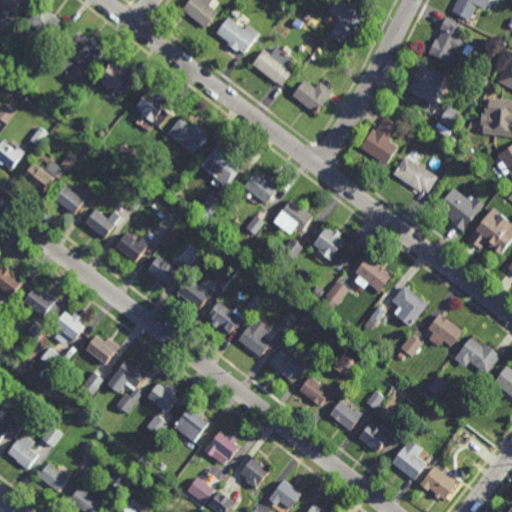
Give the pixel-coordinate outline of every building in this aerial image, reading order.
[(0,0),(25,0),(16,13),(0,1),(0,0)] [(190,0),(212,0),(208,5),(217,13),(204,29),(182,11),(190,0)] [(458,0),(452,13),(469,21),(477,7),(484,10),(489,0),(458,0)] [(335,1),(348,8),(349,5),(366,14),(347,48),(329,38),(340,18),(329,12),(335,1)] [(52,40),(64,24),(40,5),(26,23),(33,28),(29,33),(41,42),(46,36),(52,40)] [(236,18),(230,14),(234,9),(239,14),(236,18)] [(309,21),(303,18),(306,13),(311,16),(309,21)] [(228,18),(245,31),(248,27),(259,35),(243,55),(216,34),(228,18)] [(457,68),(474,32),(444,19),(438,31),(441,32),(437,42),(434,41),(428,55),(457,68)] [(86,67),(98,50),(75,33),(62,51),(65,53),(57,64),(70,73),(78,61),(86,67)] [(282,87),(292,72),(286,67),(291,61),(275,49),(270,56),(263,51),(253,65),(282,87)] [(124,97),(133,85),(126,80),(129,76),(111,62),(99,78),(124,97)] [(511,90),(511,62),(511,65),(508,63),(498,84),(511,90)] [(431,104),(444,78),(419,65),(405,91),(431,104)] [(292,97),(315,114),(331,93),(319,84),(315,89),(304,81),(292,97)] [(159,126),(168,115),(162,110),(166,105),(161,100),(163,97),(157,93),(155,96),(150,91),(136,108),(159,126)] [(490,100),(511,102),(511,139),(480,135),(481,121),(487,121),(490,100)] [(7,125),(0,119),(0,110),(5,104),(16,113),(7,125)] [(455,132),(440,122),(449,107),(464,118),(455,132)] [(360,149),(387,165),(398,148),(390,142),(399,127),(384,117),(374,133),(371,131),(360,149)] [(192,152),(206,133),(191,122),(188,126),(179,119),(168,134),(192,152)] [(447,138),(435,129),(439,123),(451,132),(447,138)] [(39,148),(31,142),(41,128),(49,134),(39,148)] [(0,143),(2,141),(22,156),(12,170),(0,161),(0,143)] [(218,143),(225,149),(227,146),(234,152),(232,154),(244,164),(224,187),(199,167),(218,143)] [(123,155),(119,151),(124,146),(128,150),(123,155)] [(511,148),(511,177),(499,157),(511,148)] [(427,194),(437,178),(413,164),(419,154),(410,149),(395,174),(427,194)] [(69,170),(62,164),(70,155),(77,160),(69,170)] [(190,168),(185,164),(192,155),(197,159),(190,168)] [(146,171),(140,167),(145,160),(151,164),(146,171)] [(32,164),(51,180),(40,192),(22,176),(32,164)] [(256,172),(278,189),(266,205),(244,187),(256,172)] [(62,186),(82,201),(72,214),(52,199),(62,186)] [(454,189),(472,203),(476,198),(485,205),(463,233),(451,224),(453,222),(438,210),(454,189)] [(136,209),(128,203),(138,190),(145,196),(136,209)] [(207,220),(190,207),(196,199),(201,204),(211,192),(222,201),(207,220)] [(290,234),(295,227),(302,231),(313,217),(290,200),(274,222),(290,234)] [(93,209),(106,219),(112,211),(121,218),(106,238),(84,222),(93,209)] [(479,249),(484,243),(501,256),(511,242),(511,223),(493,209),(468,241),(479,249)] [(255,233),(245,226),(255,213),(265,220),(255,233)] [(338,265),(348,253),(340,245),(344,241),(339,236),(341,234),(335,229),(332,232),(327,228),(313,244),(338,265)] [(125,234),(138,244),(142,239),(149,244),(135,262),(115,247),(125,234)] [(294,258),(283,249),(291,237),(303,246),(294,258)] [(190,265),(183,259),(192,248),(199,254),(190,265)] [(158,256),(177,270),(165,286),(146,272),(158,256)] [(380,291),(391,276),(366,257),(354,272),(358,275),(354,281),(363,288),(368,282),(380,291)] [(0,270),(3,266),(13,273),(11,276),(20,283),(11,296),(0,288),(0,270)] [(222,288),(214,282),(222,271),(230,277),(222,288)] [(187,278),(210,296),(198,310),(176,291),(187,278)] [(340,302),(339,301),(337,304),(336,304),(329,312),(319,304),(326,296),(325,295),(338,279),(349,289),(341,299),(342,300),(340,302)] [(410,327),(427,305),(404,286),(392,301),(398,306),(393,313),(410,327)] [(34,288),(42,294),(45,290),(56,299),(42,318),(22,303),(34,288)] [(252,312),(245,306),(254,295),(261,300),(252,312)] [(217,302),(239,320),(229,333),(218,324),(215,328),(210,324),(213,320),(207,315),(217,302)] [(377,322),(371,316),(379,305),(386,311),(377,322)] [(284,336),(277,331),(285,320),(283,319),(288,311),(297,318),(284,336)] [(64,312),(71,318),(74,314),(82,320),(79,324),(84,328),(73,342),(53,326),(64,312)] [(451,346),(462,331),(439,313),(427,328),(433,333),(429,339),(440,348),(445,342),(451,346)] [(255,318),(268,329),(262,337),(270,344),(260,357),(238,339),(255,318)] [(345,330),(340,325),(345,319),(351,324),(345,330)] [(39,337),(30,330),(37,321),(46,328),(39,337)] [(413,356),(401,347),(412,333),(423,343),(413,356)] [(94,336),(103,344),(107,338),(117,346),(103,364),(84,349),(94,336)] [(485,373),(499,354),(484,344),(482,346),(470,337),(455,358),(466,366),(469,361),(485,373)] [(315,360),(306,354),(315,343),(323,349),(315,360)] [(57,378),(44,368),(47,363),(41,358),(50,347),(69,362),(57,378)] [(278,349),(303,367),(292,381),(268,363),(278,349)] [(343,374),(333,367),(344,352),(354,359),(343,374)] [(124,360),(145,376),(135,387),(127,381),(118,393),(106,384),(124,360)] [(511,396),(511,370),(506,366),(494,382),(511,396)] [(93,395),(82,386),(93,371),(105,380),(93,395)] [(308,376),(321,385),(324,382),(334,389),(320,408),(297,392),(308,376)] [(438,397),(427,388),(437,377),(448,386),(438,397)] [(159,384),(163,388),(166,384),(176,392),(172,396),(177,400),(166,414),(147,397),(159,384)] [(128,413),(126,411),(123,414),(118,411),(121,407),(118,405),(127,392),(131,396),(137,388),(143,393),(128,413)] [(375,408),(367,402),(376,390),(384,396),(375,408)] [(340,401),(355,412),(357,409),(363,413),(350,430),(329,415),(340,401)] [(19,430),(8,421),(18,409),(29,418),(19,430)] [(188,409),(207,423),(193,442),(175,428),(188,409)] [(158,436),(145,426),(155,413),(168,423),(158,436)] [(0,443),(8,431),(2,427),(6,419),(0,415),(0,443)] [(370,423),(389,437),(378,452),(359,438),(370,423)] [(52,447),(41,438),(52,425),(62,434),(52,447)] [(218,432),(227,438),(230,434),(235,439),(232,443),(239,448),(224,467),(203,451),(218,432)] [(24,434),(36,443),(30,451),(38,457),(27,469),(8,454),(24,434)] [(409,438),(422,450),(416,457),(425,464),(410,481),(388,462),(409,438)] [(91,462),(79,453),(90,439),(102,448),(91,462)] [(471,466),(460,458),(466,450),(477,458),(471,466)] [(252,458),(270,470),(255,490),(244,482),(247,478),(240,474),(252,458)] [(46,464),(68,480),(58,493),(37,477),(46,464)] [(118,487),(110,481),(119,468),(128,475),(118,487)] [(434,468),(457,486),(441,502),(419,485),(434,468)] [(203,503),(186,490),(196,476),(214,489),(203,503)] [(282,481),(300,494),(290,509),(280,502),(277,506),(269,500),(282,481)] [(253,498),(248,494),(253,489),(257,492),(253,498)] [(81,511),(93,511),(99,504),(77,490),(68,504),(81,511)] [(225,511),(234,502),(220,491),(210,505),(218,511),(225,511)]
